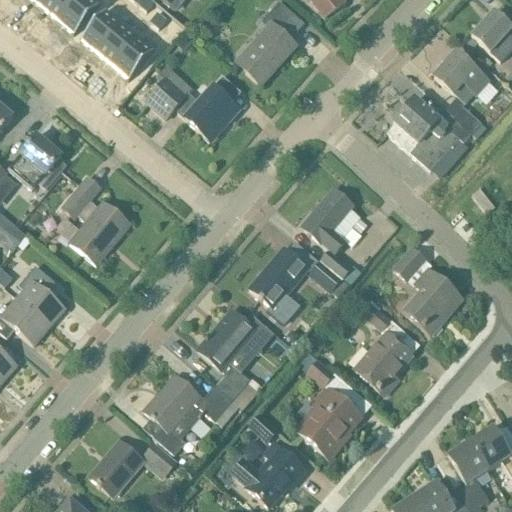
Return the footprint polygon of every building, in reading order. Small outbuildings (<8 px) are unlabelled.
[(28,0),(42,12),(52,0),(28,0)] [(52,0),(42,12),(58,25),(79,0),(52,0)] [(90,0),(79,0),(58,25),(74,39),(100,9),(90,0)] [(144,0),(131,0),(129,2),(138,10),(145,0),(144,0)] [(154,8),(145,0),(138,10),(146,17),(154,8)] [(155,0),(172,14),(183,0),(192,0),(200,6),(205,0),(155,0)] [(307,0),(323,21),(343,7),(341,3),(345,0),(307,0)] [(304,28),(279,6),(260,27),(268,33),(238,66),(247,75),(245,77),(258,88),(276,69),(278,71),(295,51),(288,46),(304,28)] [(162,13),(154,23),(163,30),(171,21),(162,13)] [(106,14),(81,44),(97,58),(122,27),(106,14)] [(500,68),(511,55),(511,53),(511,37),(510,36),(511,34),(492,17),(470,41),(500,68)] [(122,27),(97,58),(113,71),(138,41),(122,27)] [(138,41),(113,71),(129,85),(154,55),(138,41)] [(187,41),(179,51),(184,56),(193,46),(187,41)] [(452,123),(470,139),(471,139),(475,142),(484,132),(463,113),(486,86),(455,58),(433,82),(452,99),(453,98),(457,102),(445,116),(452,123)] [(192,94),(166,71),(155,83),(161,88),(144,106),(164,124),(173,114),(207,145),(224,126),(226,129),(238,115),(230,108),(240,97),(221,81),(198,107),(189,98),(192,94)] [(462,148),(470,139),(452,123),(445,131),(413,103),(391,128),(393,130),(386,138),(430,177),(445,159),(454,167),(467,152),(462,148)] [(0,111),(0,135),(12,121),(0,111)] [(36,141),(20,160),(6,176),(31,196),(38,188),(46,195),(66,170),(58,163),(60,161),(36,141)] [(80,236),(66,225),(62,225),(56,232),(57,236),(70,247),(69,249),(95,270),(128,230),(102,208),(98,213),(88,206),(98,193),(86,182),(60,213),(73,223),(76,220),(86,228),(80,236)] [(479,193),(471,199),(486,218),(494,212),(479,193)] [(328,255),(319,266),(342,286),(343,285),(348,290),(357,279),(352,274),(353,273),(335,258),(344,247),(341,244),(352,230),(358,223),(350,215),(353,212),(333,195),(301,232),(328,255)] [(360,237),(366,229),(358,223),(352,230),(360,237)] [(14,242),(6,251),(12,256),(15,253),(20,247),(14,242)] [(427,265),(411,252),(391,275),(406,288),(427,265)] [(307,275),(284,255),(249,295),(273,315),(307,275)] [(331,299),(342,286),(319,266),(308,280),(331,299)] [(15,304),(48,332),(64,313),(45,297),(53,288),(34,272),(25,281),(31,286),(15,304)] [(459,301),(428,274),(415,289),(422,296),(404,317),(430,340),(443,326),(440,324),(459,301)] [(32,351),(48,332),(15,304),(8,312),(3,308),(0,310),(0,340),(5,344),(13,335),(32,351)] [(367,308),(362,304),(354,312),(360,317),(358,318),(381,338),(391,326),(369,306),(367,308)] [(230,317),(198,355),(225,378),(213,392),(231,408),(248,389),(250,386),(228,368),(254,338),(230,317)] [(291,335),(286,342),(292,347),(297,341),(291,335)] [(410,360),(385,338),(353,374),(378,396),(410,360)] [(0,357),(0,387),(15,370),(0,357)] [(306,378),(317,365),(309,358),(309,359),(298,372),(306,378)] [(335,379),(318,364),(306,378),(305,380),(322,395),(335,379)] [(231,408),(213,392),(196,412),(193,409),(198,403),(174,382),(143,417),(151,423),(142,433),(174,460),(185,448),(181,444),(203,418),(221,433),(238,413),(231,408)] [(248,389),(231,408),(238,413),(239,412),(242,415),(257,396),(248,389)] [(360,423),(326,394),(312,409),(314,411),(294,435),(326,462),(360,423)] [(278,436),(259,420),(248,433),(267,449),(278,436)] [(492,432),(469,447),(487,475),(501,467),(511,484),(511,440),(507,433),(493,434),(492,432)] [(139,464),(117,447),(88,482),(113,503),(141,468),(162,486),(178,467),(154,447),(139,464)] [(305,476),(272,447),(263,458),(268,463),(256,477),(242,464),(230,477),(246,491),(245,492),(267,511),(292,484),(296,487),(305,476)] [(487,475),(469,447),(447,461),(463,486),(453,492),(462,506),(466,511),(475,511),(488,504),(475,483),(487,475)] [(413,501),(420,511),(466,511),(462,506),(452,511),(451,511),(436,487),(413,501)] [(420,511),(413,501),(395,511),(420,511)]
